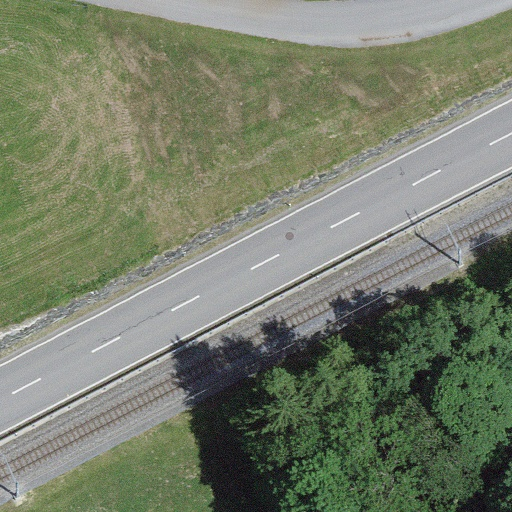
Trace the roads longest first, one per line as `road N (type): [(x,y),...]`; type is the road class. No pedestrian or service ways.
road 1 (secondary): [(0,402),(511,135)]
road 2 (unclassified): [(467,0),(376,21),(321,22),(167,0)]
